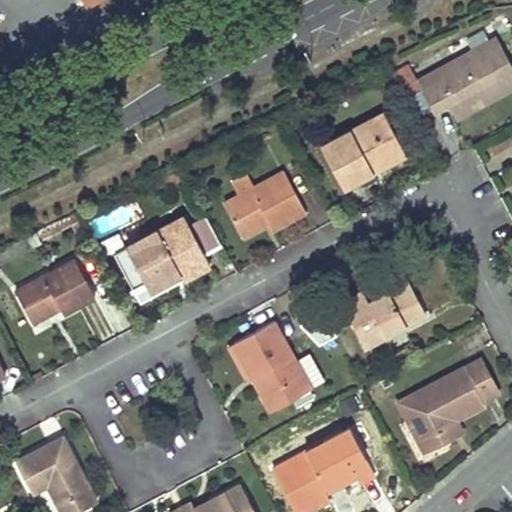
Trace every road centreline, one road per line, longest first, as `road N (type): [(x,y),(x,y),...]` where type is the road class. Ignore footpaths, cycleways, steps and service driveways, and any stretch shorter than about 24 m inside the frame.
road 1 (residential): [(166,332),(423,203),(452,222),(511,333)]
road 2 (primary): [(0,185),(342,0)]
road 3 (residential): [(166,332),(210,418),(122,464),(79,378)]
road 4 (primary): [(233,0),(0,119)]
